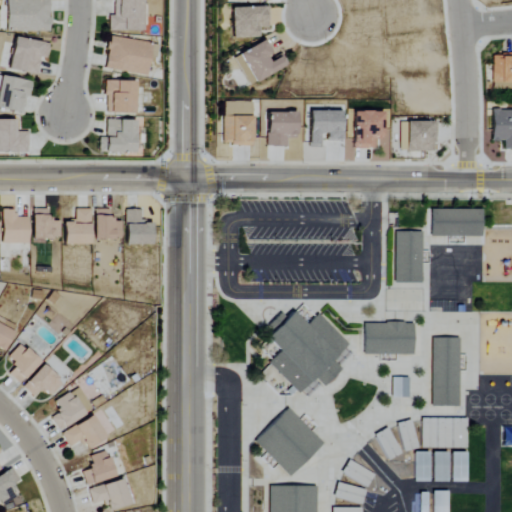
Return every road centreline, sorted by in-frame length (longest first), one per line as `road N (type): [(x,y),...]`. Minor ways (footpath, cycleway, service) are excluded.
road 1 (tertiary): [(183,511),(185,180)]
road 2 (tertiary): [(511,180),(185,180)]
road 3 (tertiary): [(185,180),(0,177)]
road 4 (residential): [(458,0),(464,180)]
road 5 (tertiary): [(185,180),(185,0)]
road 6 (residential): [(59,511),(31,449),(0,409)]
